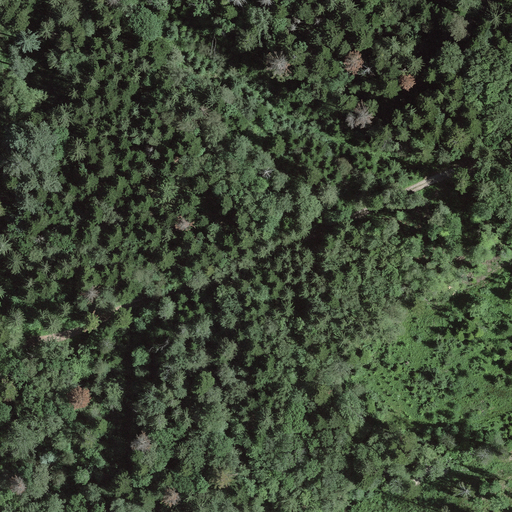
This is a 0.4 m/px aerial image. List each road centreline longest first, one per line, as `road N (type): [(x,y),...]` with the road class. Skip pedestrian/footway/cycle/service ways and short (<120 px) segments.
road 1 (track): [(476,170),(87,329),(0,352)]
road 2 (track): [(476,170),(465,71),(489,0)]
